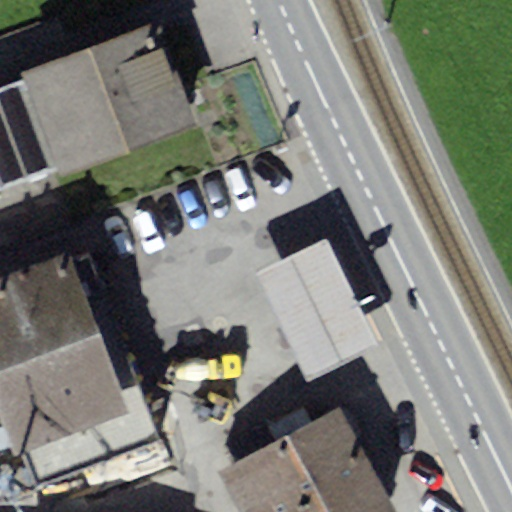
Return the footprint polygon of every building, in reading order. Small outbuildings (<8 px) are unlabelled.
[(160,24),(20,73),(24,83),(55,170),(57,175),(196,125),(160,24)] [(55,170),(24,83),(0,92),(0,189),(55,170)] [(380,344),(327,240),(254,277),(307,381),(380,344)] [(73,253),(0,279),(0,370),(102,334),(97,319),(73,253)] [(132,416),(102,334),(0,370),(0,420),(14,459),(132,416)] [(391,511),(341,412),(219,473),(238,511),(391,511)]
